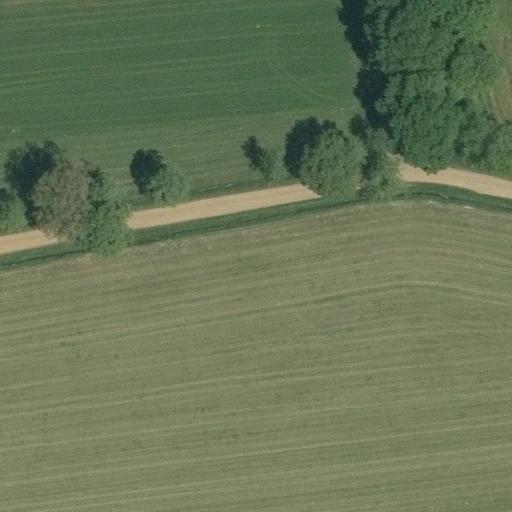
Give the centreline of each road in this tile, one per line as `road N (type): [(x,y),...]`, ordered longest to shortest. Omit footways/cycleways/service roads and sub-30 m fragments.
road 1 (track): [(511,189),(405,175),(0,247)]
road 2 (track): [(439,0),(468,181)]
